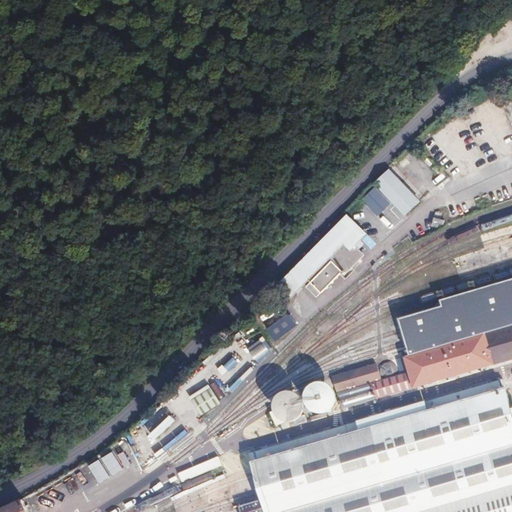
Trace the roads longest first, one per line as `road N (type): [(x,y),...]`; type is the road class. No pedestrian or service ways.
road 1 (tertiary): [(511,59),(446,97),(98,440),(0,496)]
road 2 (track): [(0,239),(254,285)]
